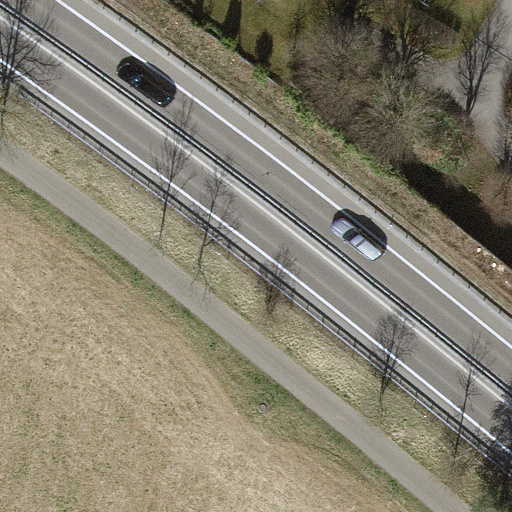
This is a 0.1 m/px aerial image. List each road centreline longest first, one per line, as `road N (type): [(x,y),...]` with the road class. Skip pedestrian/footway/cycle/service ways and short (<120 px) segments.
road 1 (trunk): [(0,37),(141,136),(511,431)]
road 2 (trunk): [(511,370),(259,169),(25,0)]
road 3 (track): [(0,151),(292,371),(450,511)]
